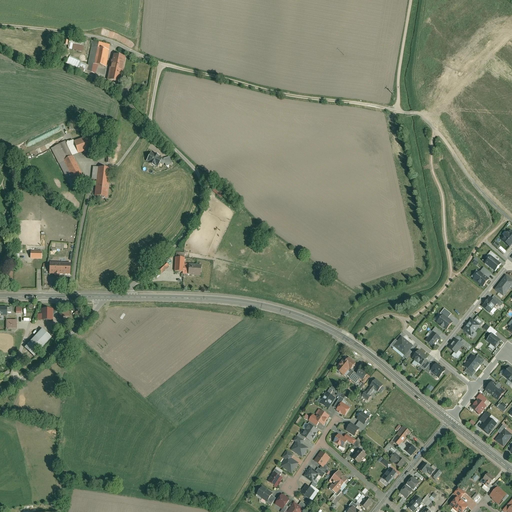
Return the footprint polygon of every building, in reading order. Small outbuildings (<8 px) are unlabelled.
[(70,40),(68,50),(82,53),(84,43),(70,40)] [(98,44),(94,67),(105,69),(109,47),(98,44)] [(125,58),(114,55),(107,82),(118,84),(125,58)] [(69,57),(65,65),(77,71),(78,68),(84,72),(87,66),(69,57)] [(64,142),(50,150),(70,188),(84,181),(73,158),(102,147),(98,135),(88,139),(87,136),(66,145),(64,142)] [(150,153),(145,162),(148,164),(148,166),(154,169),(155,168),(157,169),(162,160),(159,158),(160,156),(154,153),(154,155),(150,153)] [(171,157),(164,159),(166,166),(173,164),(171,157)] [(110,170),(93,167),(91,180),(96,181),(94,198),(106,200),(110,170)] [(511,244),(511,230),(510,229),(502,240),(510,246),(511,244)] [(502,265),(491,256),(484,264),(495,273),(502,265)] [(184,260),(175,259),(175,273),(182,273),(182,276),(199,277),(200,266),(184,265),(184,260)] [(166,261),(158,269),(162,273),(170,265),(166,261)] [(51,263),(50,275),(55,275),(55,277),(61,278),(61,276),(71,276),(71,264),(51,263)] [(490,280),(480,272),(473,280),(484,288),(490,280)] [(511,286),(511,279),(506,275),(495,290),(504,297),(511,286)] [(164,280),(163,289),(182,289),(182,282),(179,282),(179,277),(175,277),(174,280),(164,280)] [(497,303),(489,297),(482,306),(490,312),(497,303)] [(0,321),(6,321),(6,315),(10,315),(10,308),(0,308),(0,321)] [(53,310),(42,309),(41,314),(37,314),(36,322),(53,322),(53,310)] [(453,323),(443,314),(437,322),(446,331),(453,323)] [(480,325),(472,319),(463,330),(471,337),(480,325)] [(5,323),(5,332),(17,332),(17,323),(5,323)] [(44,330),(26,347),(35,356),(52,338),(44,330)] [(440,338),(433,332),(425,341),(433,348),(440,338)] [(501,341),(493,334),(487,341),(495,348),(501,341)] [(414,345),(402,336),(394,346),(406,356),(414,345)] [(463,344),(455,339),(449,348),(457,354),(463,344)] [(428,358),(419,350),(412,358),(421,366),(428,358)] [(482,362),(473,355),(465,366),(473,373),(482,362)] [(335,369),(343,376),(349,369),(350,370),(355,364),(348,358),(346,361),(343,359),(335,369)] [(446,370),(437,363),(430,372),(439,379),(446,370)] [(511,368),(509,366),(502,375),(511,382),(511,368)] [(356,375),(362,380),(367,373),(361,368),(356,375)] [(374,389),(377,392),(382,385),(375,380),(362,397),(367,401),(371,396),(370,395),(374,389)] [(485,391),(497,402),(505,393),(492,382),(485,391)] [(319,404),(328,410),(335,399),(326,393),(319,404)] [(478,399),(483,404),(487,400),(480,394),(477,398),(478,399)] [(333,408),(336,410),(341,403),(343,400),(340,397),(333,408)] [(483,404),(478,399),(470,408),(479,415),(486,406),(483,404)] [(336,411),(344,416),(349,409),(341,403),(336,410),(336,411)] [(499,404),(496,408),(503,413),(506,410),(499,404)] [(318,423),(322,426),(328,417),(318,410),(314,417),(311,415),(308,421),(309,422),(316,426),(318,423)] [(359,421),(364,424),(364,423),(368,418),(362,413),(357,419),(359,421)] [(480,429),(488,436),(499,422),(488,413),(486,415),(485,414),(479,421),(484,424),(480,429)] [(359,421),(354,427),(358,430),(358,431),(361,433),(367,425),(364,423),(364,424),(359,421)] [(311,442),(318,431),(315,429),(308,425),(301,436),(305,438),(311,442)] [(346,431),(354,437),(358,431),(358,430),(354,427),(350,425),(346,431)] [(392,441),(399,447),(401,444),(410,433),(403,427),(392,441)] [(511,434),(505,429),(496,440),(503,446),(511,434)] [(346,434),(343,439),(346,441),(353,445),(354,445),(356,441),(346,434)] [(296,441),(301,444),(303,441),(296,436),(293,441),(295,443),(296,441)] [(343,439),(337,436),(333,443),(342,448),(346,441),(343,439)] [(356,441),(354,445),(358,449),(364,443),(358,438),(356,441)] [(301,458),(307,449),(301,444),(296,441),(295,443),(290,450),(301,458)] [(389,450),(392,452),(395,449),(388,444),(384,449),(388,452),(389,450)] [(398,448),(410,457),(416,450),(408,444),(406,447),(401,444),(398,448)] [(351,458),(359,464),(365,456),(358,450),(351,458)] [(287,457),(291,459),(293,455),(286,451),(282,458),(285,460),(287,457)] [(321,466),(322,468),(324,465),(329,458),(321,452),(314,461),(321,466)] [(389,460),(400,469),(405,463),(394,454),(389,460)] [(291,474),(298,463),(291,459),(287,457),(285,460),(281,467),(291,474)] [(380,462),(388,468),(390,465),(383,459),(380,462)] [(418,470),(424,475),(426,473),(430,476),(434,471),(424,463),(418,470)] [(321,466),(319,469),(325,474),(326,475),(328,472),(326,470),(328,468),(324,465),(322,468),(321,466)] [(315,471),(310,468),(304,476),(313,483),(318,476),(319,474),(315,471)] [(318,468),(315,471),(319,474),(318,476),(322,478),(325,474),(319,469),(318,468)] [(381,478),(388,484),(397,474),(389,468),(381,478)] [(441,473),(436,469),(430,477),(435,481),(441,473)] [(329,489),(335,494),(339,489),(343,484),(347,480),(341,475),(342,474),(338,471),(330,480),(334,483),(329,489)] [(266,482),(276,488),(282,479),(279,477),(273,473),(266,482)] [(489,485),(494,479),(487,474),(480,482),(484,485),(487,488),(489,485)] [(405,486),(412,491),(418,483),(411,478),(405,486)] [(346,486),(343,484),(339,489),(335,494),(334,495),(337,497),(346,486)] [(311,485),(309,488),(314,492),(313,493),(316,496),(319,491),(311,485)] [(492,487),(489,485),(487,488),(484,485),(481,488),(487,493),(488,492),(492,487)] [(488,492),(490,494),(496,487),(494,485),(492,487),(488,492)] [(309,488),(305,486),(300,493),(308,499),(313,493),(314,492),(309,488)] [(399,493),(406,499),(412,491),(405,486),(399,493)] [(255,496),(266,503),(271,496),(272,494),(261,487),(255,496)] [(491,500),(498,505),(506,495),(497,487),(496,487),(490,494),(489,496),(492,499),(491,500)] [(457,497),(460,500),(464,494),(457,488),(453,494),(457,497)] [(281,510),(282,510),(285,505),(289,499),(282,494),(274,505),(281,510)] [(359,505),(365,498),(362,495),(356,502),(359,505)] [(275,498),(271,496),(266,503),(270,506),(275,498)] [(451,511),(462,511),(468,506),(460,500),(457,497),(449,506),(452,509),(450,511),(451,511)] [(359,505),(366,510),(372,503),(365,498),(359,505)] [(511,511),(511,499),(502,510),(504,511),(511,511)] [(408,508),(412,511),(413,511),(419,505),(414,501),(408,508)] [(300,502),(298,506),(302,509),(305,511),(308,507),(300,502)] [(287,511),(300,511),(302,509),(298,506),(293,503),(287,511)]
